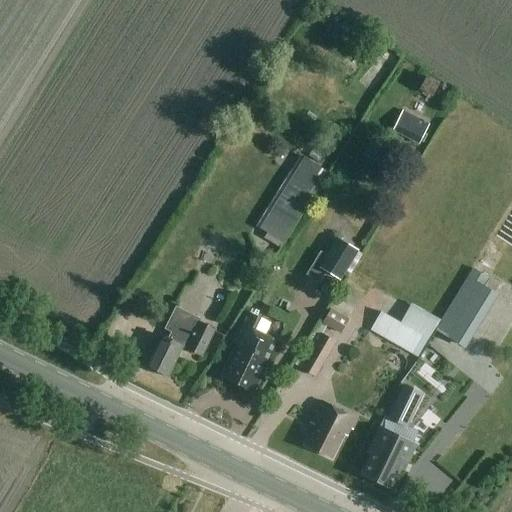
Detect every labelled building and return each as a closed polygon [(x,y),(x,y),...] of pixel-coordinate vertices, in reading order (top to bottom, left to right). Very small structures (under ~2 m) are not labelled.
[(426,76),(418,90),(431,97),(439,84),(426,76)] [(402,114),(394,130),(418,143),(427,126),(402,114)] [(290,178),(259,229),(267,233),(282,243),(314,193),(290,178)] [(337,239),(319,268),(340,280),(340,279),(357,251),(337,239)] [(458,294),(435,331),(450,339),(462,347),(464,348),(498,295),(494,293),(482,286),(487,278),(472,269),(458,294)] [(326,325),(326,326),(340,334),(354,309),(336,299),(322,323),(326,325)] [(399,323),(428,339),(438,324),(440,320),(411,304),(409,307),(399,323)] [(146,363),(146,364),(145,366),(151,369),(155,371),(156,374),(161,376),(164,375),(166,376),(168,377),(183,347),(202,356),(215,329),(201,323),(199,322),(195,320),(196,318),(175,307),(164,329),(170,333),(168,338),(162,336),(159,335),(146,363)] [(271,367),(282,344),(261,334),(267,322),(247,313),(242,324),(243,324),(231,348),(236,350),(222,377),(254,393),(267,365),(271,367)] [(335,343),(321,335),(314,331),(295,365),(315,377),(335,343)] [(407,428),(423,394),(401,384),(386,418),(407,428)] [(353,430),(358,419),(321,401),(310,423),(314,426),(304,446),(331,459),(343,435),(347,437),(351,429),(353,430)] [(408,457),(414,446),(379,430),(368,453),(372,454),(362,474),(390,487),(405,456),(408,457)]
